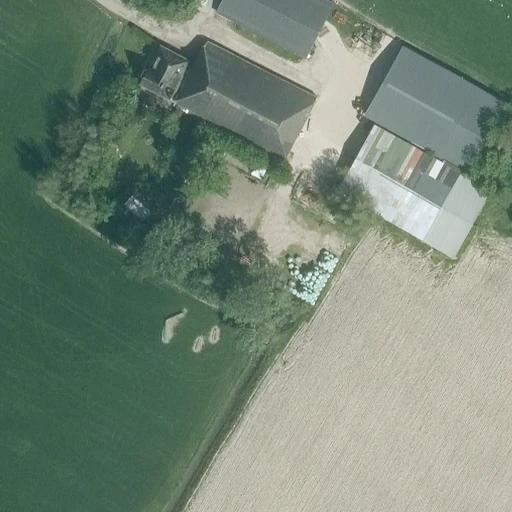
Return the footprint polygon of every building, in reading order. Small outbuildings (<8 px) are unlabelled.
[(333,3),(327,0),(221,0),(216,11),(306,57),(333,3)] [(206,42),(194,65),(184,85),(177,81),(187,61),(161,48),(151,67),(150,66),(142,83),(168,97),(169,97),(176,100),(173,105),(282,162),(316,98),(206,42)] [(453,256),(491,190),(466,176),(505,103),(477,87),(404,46),(395,62),(394,61),(373,99),(374,99),(365,115),(443,159),(442,162),(373,124),(336,190),(453,256)] [(120,148),(109,142),(105,150),(117,155),(120,148)] [(264,172),(270,161),(270,160),(261,155),(252,173),(262,177),(264,172)] [(255,229),(257,200),(249,199),(247,228),(255,229)]
